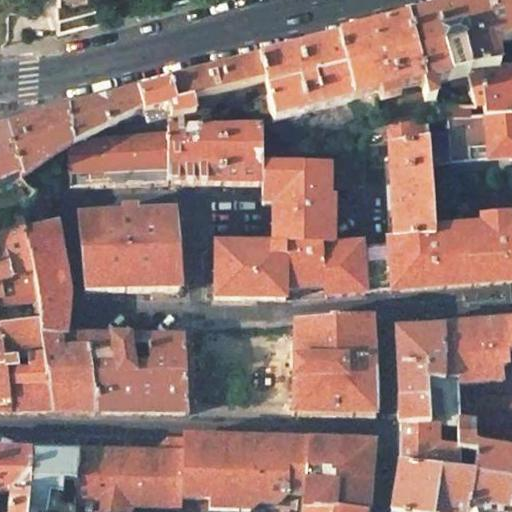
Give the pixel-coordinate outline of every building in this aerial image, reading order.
[(56,0),(57,19),(93,8),(92,0),(56,0)] [(511,0),(482,0),(406,20),(420,87),(424,105),(435,103),(432,86),(465,79),(464,74),(499,69),(495,44),(511,41),(511,0)] [(406,20),(336,39),(352,104),(381,97),(420,87),(406,20)] [(273,125),(352,104),(336,39),(258,59),(264,85),(273,125)] [(258,58),(169,81),(177,108),(195,103),(264,85),(258,59),(258,58)] [(465,79),(475,109),(482,109),(483,117),(511,115),(511,66),(499,69),(464,74),(465,79)] [(144,117),(167,111),(177,108),(169,81),(136,90),(143,111),(144,117)] [(136,90),(69,108),(69,109),(73,144),(143,111),(136,90)] [(381,97),(352,104),(372,115),(374,115),(374,104),(382,103),(381,97)] [(177,108),(167,111),(170,122),(171,123),(195,117),(198,114),(195,103),(177,108)] [(424,105),(428,121),(437,120),(436,107),(435,103),(424,105)] [(467,109),(436,107),(437,120),(446,119),(468,118),(467,109)] [(18,122),(8,125),(19,173),(22,180),(73,144),(69,109),(18,122)] [(429,166),(499,161),(511,160),(511,115),(483,117),(468,118),(446,119),(448,134),(428,135),(429,166)] [(387,122),(374,122),(363,141),(364,148),(388,146),(387,122)] [(388,146),(392,237),(433,236),(432,230),(429,166),(428,135),(427,122),(387,122),(388,146)] [(0,180),(19,173),(8,125),(0,126),(0,180)] [(261,128),(167,128),(167,135),(167,186),(220,186),(260,185),(261,167),(261,128)] [(70,188),(167,186),(167,135),(95,140),(68,151),(70,188)] [(273,207),(272,248),(215,247),(215,302),(278,303),(377,296),(389,294),(388,274),(386,249),(374,250),(361,251),(361,247),(333,248),(334,199),(331,199),(329,165),(261,167),(260,185),(261,207),(273,207)] [(0,236),(0,304),(20,303),(34,302),(23,230),(20,210),(0,236)] [(511,224),(510,224),(509,215),(479,217),(480,227),(432,230),(433,236),(392,237),(386,238),(386,249),(388,274),(389,294),(509,284),(511,284),(511,224)] [(174,216),(78,219),(85,294),(180,293),(174,216)] [(37,321),(52,415),(95,415),(87,337),(67,336),(68,296),(56,223),(23,230),(34,302),(37,321)] [(34,302),(20,303),(22,323),(37,321),(34,302)] [(0,339),(10,415),(52,415),(37,321),(22,323),(0,325),(0,339)] [(375,419),(371,321),(328,325),(293,328),(293,371),(292,418),(375,419)] [(456,385),(456,391),(484,388),(500,387),(500,372),(502,372),(504,371),(506,369),(506,366),(505,354),(511,353),(511,323),(495,325),(492,329),(491,327),(489,327),(486,326),(484,327),(483,328),(482,328),(481,330),(476,327),(474,327),(474,326),(470,327),(448,329),(442,329),(444,359),(445,384),(456,385)] [(394,332),(397,401),(427,400),(426,382),(445,384),(444,359),(442,329),(394,332)] [(184,339),(123,337),(108,337),(87,337),(95,415),(188,416),(184,339)] [(0,415),(10,415),(0,339),(0,415)] [(445,384),(426,382),(427,400),(427,426),(434,427),(456,429),(457,429),(457,425),(456,402),(456,391),(456,385),(445,384)] [(511,398),(456,402),(457,425),(471,426),(474,425),(475,428),(482,426),(511,426),(511,398)] [(397,427),(427,426),(427,400),(397,401),(397,427)] [(458,436),(474,440),(474,428),(475,428),(474,425),(471,426),(457,425),(457,429),(456,429),(456,435),(458,436)] [(427,426),(397,427),(397,466),(459,475),(458,453),(458,450),(435,450),(434,427),(427,426)] [(459,475),(397,466),(389,511),(505,511),(511,482),(511,452),(481,448),(473,445),(474,440),(458,436),(458,450),(458,453),(475,455),(471,477),(459,475)] [(202,469),(205,439),(190,438),(182,438),(182,443),(181,468),(202,469)] [(202,469),(232,470),(235,439),(205,438),(205,439),(202,469)] [(271,505),(279,441),(235,439),(232,470),(231,482),(230,487),(231,511),(243,511),(250,511),(259,505),(271,505)] [(304,497),(307,443),(279,441),(271,505),(280,505),(281,505),(282,505),(283,504),(283,503),(284,502),(284,496),(304,497)] [(150,467),(181,468),(182,443),(167,443),(158,451),(158,456),(152,455),(150,467)] [(366,511),(373,446),(307,443),(304,497),(302,511),(366,511)] [(30,453),(29,500),(26,511),(72,511),(74,507),(74,490),(77,473),(77,465),(77,454),(77,452),(31,451),(30,453)] [(30,453),(0,452),(0,497),(9,498),(7,511),(26,511),(29,500),(30,453)] [(77,465),(139,468),(141,455),(77,454),(77,465)] [(139,468),(130,505),(133,506),(139,507),(149,476),(150,467),(152,455),(145,455),(141,455),(139,468)] [(72,511),(128,511),(130,505),(139,468),(77,465),(77,473),(74,490),(74,507),(72,511)] [(149,476),(181,480),(181,468),(150,467),(149,476)] [(181,480),(209,484),(211,484),(211,480),(231,482),(232,470),(202,469),(181,468),(181,480)] [(157,510),(171,511),(179,511),(181,480),(149,476),(139,507),(141,507),(157,510)] [(181,480),(179,511),(190,511),(190,510),(205,511),(209,484),(181,480)] [(209,484),(205,511),(231,511),(230,487),(231,482),(211,480),(211,484),(209,484)]
